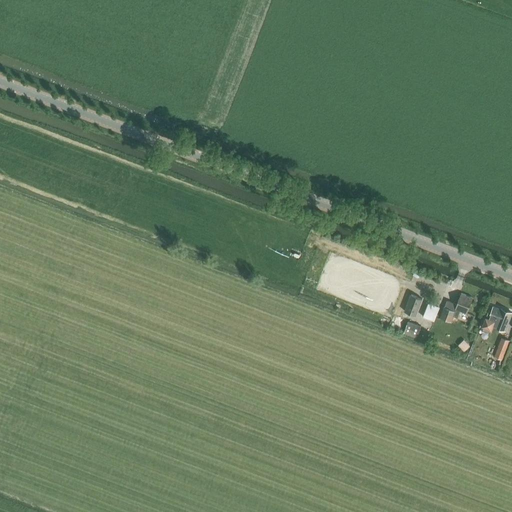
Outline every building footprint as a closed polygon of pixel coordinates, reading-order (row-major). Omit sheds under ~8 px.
[(460,311),(467,313),(473,298),(461,293),(457,304),(447,301),(445,307),(444,307),(440,318),(451,322),(454,316),(457,318),(460,311)] [(423,299),(411,294),(405,312),(416,316),(423,299)] [(428,305),(424,318),(433,321),(438,308),(428,305)] [(493,307),(489,318),(488,317),(484,327),(492,330),(494,326),(505,331),(511,313),(501,309),(500,310),(493,307)] [(421,327),(408,322),(404,333),(421,339),(424,331),(420,329),(421,327)] [(498,347),(496,352),(494,357),(502,361),(505,352),(506,350),(509,340),(502,337),(498,347)] [(464,339),(458,345),(464,352),(471,346),(464,339)]
